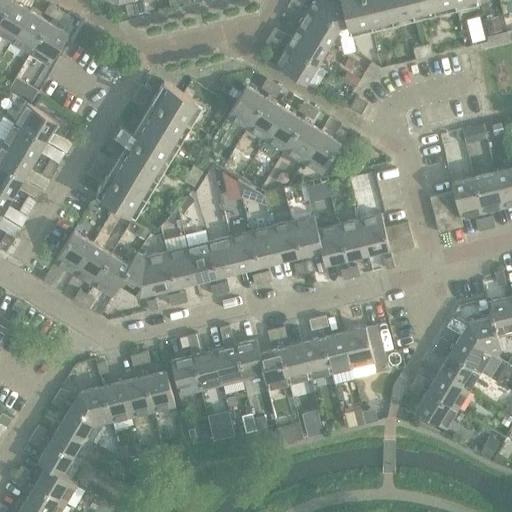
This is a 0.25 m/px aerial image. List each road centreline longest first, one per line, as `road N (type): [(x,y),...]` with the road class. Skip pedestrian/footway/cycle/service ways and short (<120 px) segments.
road 1 (residential): [(432,262),(405,279),(276,312),(248,304),(115,338),(86,324)]
road 2 (unclassified): [(432,262),(404,148),(387,140),(380,104),(469,83)]
road 3 (unclassified): [(7,276),(118,101)]
road 4 (residential): [(0,467),(86,324)]
